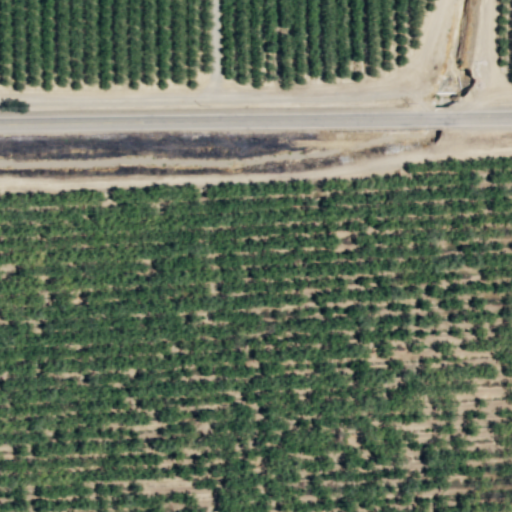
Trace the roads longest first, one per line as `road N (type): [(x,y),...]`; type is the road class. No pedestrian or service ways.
road 1 (track): [(511,149),(289,176),(60,187),(0,180)]
road 2 (tertiary): [(511,115),(0,122)]
road 3 (track): [(211,94),(387,86),(425,55),(441,0)]
road 4 (track): [(211,94),(0,94)]
